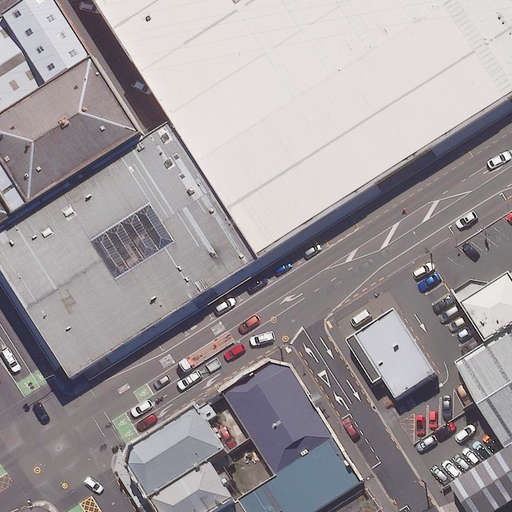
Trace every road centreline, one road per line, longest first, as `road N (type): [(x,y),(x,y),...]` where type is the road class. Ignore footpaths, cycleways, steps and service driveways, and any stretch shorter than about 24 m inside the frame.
road 1 (tertiary): [(58,447),(282,295)]
road 2 (tertiary): [(282,295),(511,157)]
road 3 (unclassified): [(282,295),(419,511)]
